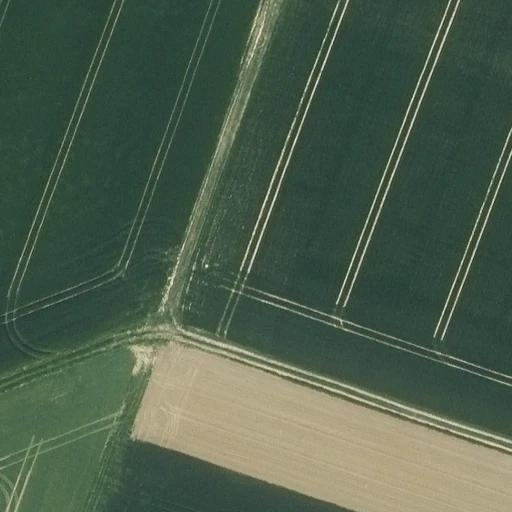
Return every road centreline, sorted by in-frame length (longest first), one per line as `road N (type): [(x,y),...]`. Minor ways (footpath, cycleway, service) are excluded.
road 1 (track): [(276,0),(81,511)]
road 2 (track): [(511,451),(138,325),(0,388)]
